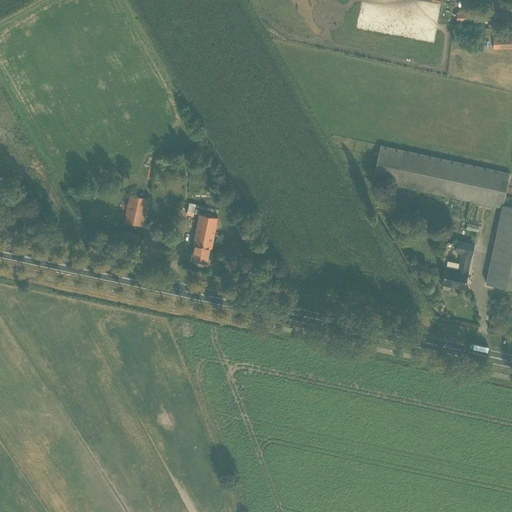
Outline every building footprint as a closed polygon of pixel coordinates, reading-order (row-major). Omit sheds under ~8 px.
[(456,12),(457,23),(482,22),(482,18),(475,18),(475,10),(463,11),(463,12),(456,12)] [(451,13),(442,15),(444,24),(453,22),(451,13)] [(494,21),(511,25),(511,16),(496,13),(494,21)] [(490,28),(482,28),(482,36),(490,36),(490,28)] [(511,37),(493,39),(494,50),(511,48),(511,37)] [(368,167),(366,175),(374,176),(373,181),(479,203),(479,206),(492,209),(493,206),(502,208),(486,283),(511,288),(511,197),(505,196),(510,172),(380,145),(375,168),(368,167)] [(184,169),(174,171),(175,180),(184,178),(184,176),(186,176),(184,169)] [(0,192),(6,193),(9,179),(0,177),(0,192)] [(124,222),(142,226),(148,199),(130,195),(124,222)] [(16,205),(14,214),(27,217),(29,208),(16,205)] [(195,245),(192,260),(207,263),(210,248),(211,248),(212,245),(214,234),(217,221),(199,217),(194,244),(195,245)] [(119,246),(136,250),(140,234),(122,230),(119,246)] [(141,252),(163,257),(166,241),(144,237),(141,252)] [(442,284),(464,288),(467,272),(473,243),(457,239),(454,252),(462,254),(458,270),(446,267),(442,284)]
